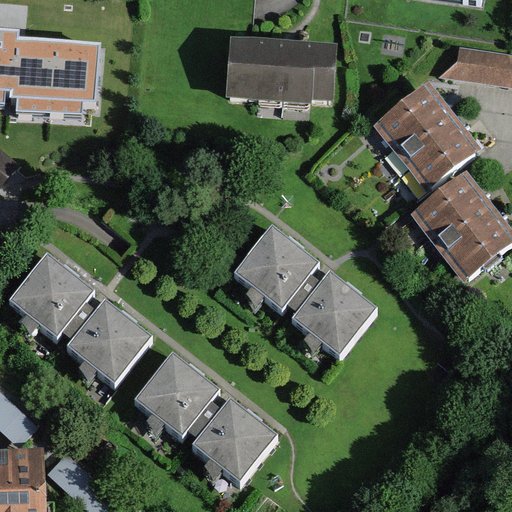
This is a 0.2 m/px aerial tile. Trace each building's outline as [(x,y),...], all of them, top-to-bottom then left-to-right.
[(8,105),(97,110),(100,50),(15,46),(15,39),(9,39),(0,38),(0,98),(9,98),(8,105)] [(336,50),(229,42),(224,103),(309,109),(310,105),(332,107),(336,50)] [(511,60),(461,53),(458,71),(444,81),(511,90),(511,60)] [(424,99),(383,132),(424,183),(465,150),(459,141),(453,134),(437,115),(424,99)] [(0,192),(18,172),(0,156),(0,192)] [(421,218),(463,275),(505,243),(493,227),(480,208),(476,203),(463,186),(421,218)] [(272,235),(235,282),(282,320),(288,313),(297,320),(291,326),(337,363),(374,316),(330,280),(324,288),(321,286),(316,281),(314,280),(320,272),(272,235)] [(48,263),(10,310),(58,348),(63,340),(72,347),(67,354),(112,390),(149,344),(105,308),(99,316),(96,313),(91,309),(89,308),(95,300),(48,263)] [(172,361),(134,408),(182,446),(188,439),(196,446),(191,453),(236,489),(274,442),(229,407),(224,414),(221,413),(215,408),(213,406),(219,399),(172,361)] [(0,427),(29,446),(40,428),(11,409),(4,420),(0,417),(0,427)] [(46,511),(44,452),(0,454),(0,511),(46,511)] [(89,511),(104,511),(116,499),(68,457),(50,478),(89,511)]
